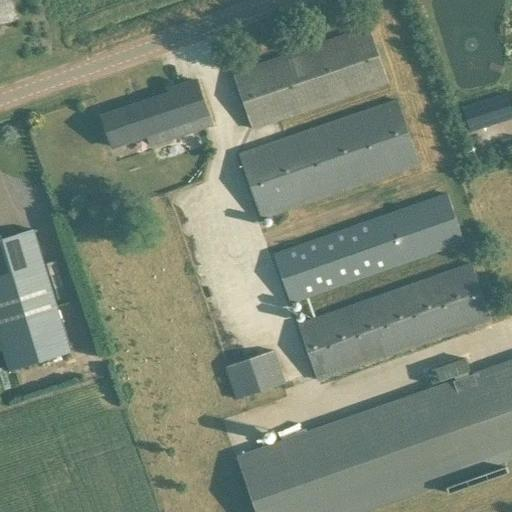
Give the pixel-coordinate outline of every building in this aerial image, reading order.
[(19,20),(13,1),(12,0),(0,0),(0,26),(1,26),(0,25),(18,19),(18,20),(19,20)] [(369,26),(233,72),(253,130),(389,84),(369,26)] [(212,124),(204,100),(197,81),(169,90),(170,93),(103,117),(113,147),(148,135),(151,145),(212,124)] [(485,100),(493,125),(511,119),(511,108),(507,93),(485,100)] [(397,99),(237,153),(259,220),(420,165),(397,99)] [(447,196),(271,256),(288,305),(463,245),(447,196)] [(0,240),(0,349),(6,372),(68,355),(40,249),(34,229),(0,240)] [(319,382),(492,320),(472,262),(298,323),(319,382)] [(285,382),(280,369),(274,350),(227,367),(238,399),(285,382)] [(257,511),(365,511),(447,483),(447,486),(450,494),(509,474),(506,466),(505,463),(511,460),(511,358),(473,373),(474,374),(470,375),(469,372),(471,371),(467,359),(466,357),(428,371),(428,372),(433,384),(455,377),(456,380),(454,381),(453,380),(237,456),(242,469),(257,511)]
